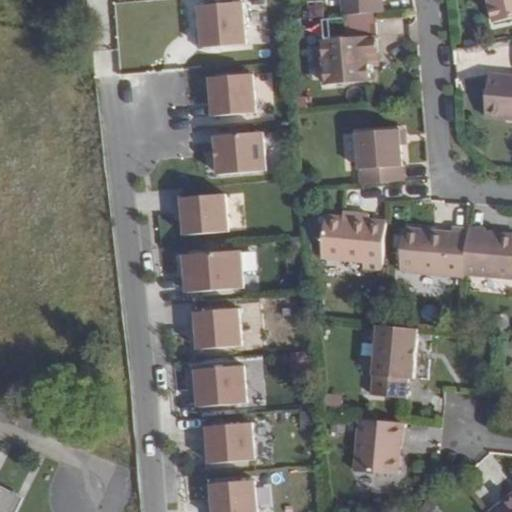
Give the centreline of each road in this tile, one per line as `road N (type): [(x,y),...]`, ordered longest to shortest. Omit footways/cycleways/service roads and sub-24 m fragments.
road 1 (residential): [(152,511),(117,154),(133,108)]
road 2 (residential): [(511,198),(467,194),(441,161),(429,0)]
